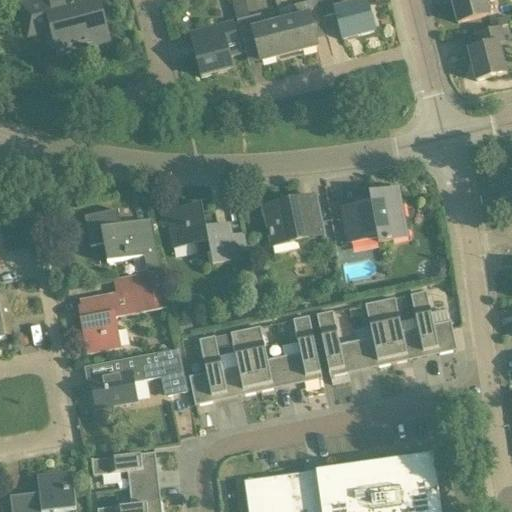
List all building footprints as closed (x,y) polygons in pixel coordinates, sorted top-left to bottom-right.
[(26,40),(58,32),(65,58),(109,46),(96,0),(35,0),(17,5),(26,40)] [(230,0),(246,59),(259,56),(261,63),(288,56),(279,23),(263,28),(260,16),(249,19),(244,0),(230,0)] [(317,0),(318,1),(322,19),(336,15),(343,42),(373,34),(365,3),(341,10),(338,0),(317,0)] [(488,17),(483,0),(450,0),(457,25),(488,17)] [(297,19),(279,23),(288,56),(316,48),(314,41),(327,38),(322,19),(318,1),(294,7),(297,19)] [(232,71),(226,49),(239,45),(234,23),(189,35),(201,79),(232,71)] [(474,35),(478,50),(468,52),(476,82),(505,75),(498,46),(505,44),(501,29),(474,35)] [(377,240),(378,245),(408,239),(399,190),(383,193),(383,198),(355,203),(356,207),(340,211),(346,246),(377,240)] [(296,207),(295,203),(264,209),(271,244),(290,240),(291,244),(323,237),(316,203),(296,207)] [(163,226),(169,225),(173,250),(208,243),(213,267),(247,260),(243,236),(231,238),(229,226),(206,230),(201,207),(179,211),(178,206),(159,209),(163,226)] [(144,257),(148,276),(161,274),(151,221),(120,226),(118,212),(84,218),(90,249),(103,246),(107,265),(144,257)] [(168,310),(161,274),(148,276),(114,282),(116,296),(80,303),(83,320),(80,321),(87,356),(121,349),(115,320),(168,310)] [(426,294),(412,297),(426,359),(457,353),(450,324),(434,327),(426,294)] [(394,300),(381,303),(394,366),(426,359),(412,297),(410,297),(417,331),(402,334),(394,300)] [(5,298),(0,299),(0,339),(13,337),(5,298)] [(362,373),(394,366),(381,303),(365,307),(372,340),(356,344),(362,373)] [(330,380),(362,373),(356,344),(340,347),(333,314),(316,317),(330,380)] [(300,356),(285,359),(291,388),(322,381),(308,319),(293,322),(300,356)] [(259,395),(291,388),(285,359),(267,363),(260,329),(246,332),(259,395)] [(227,402),(259,395),(246,332),(230,335),(237,369),(222,372),(215,339),(214,339),(227,402)] [(195,409),(227,402),(214,339),(198,342),(205,376),(189,379),(195,409)] [(186,395),(179,352),(109,365),(112,378),(92,381),(97,410),(137,403),(133,383),(164,378),(168,398),(186,395)] [(128,485),(158,481),(155,455),(91,462),(93,479),(127,475),(128,485)] [(440,511),(433,457),(242,484),(245,511),(440,511)] [(36,478),(38,495),(9,499),(10,511),(71,511),(75,511),(71,473),(36,478)] [(161,511),(158,481),(128,485),(131,508),(97,511),(161,511)]
